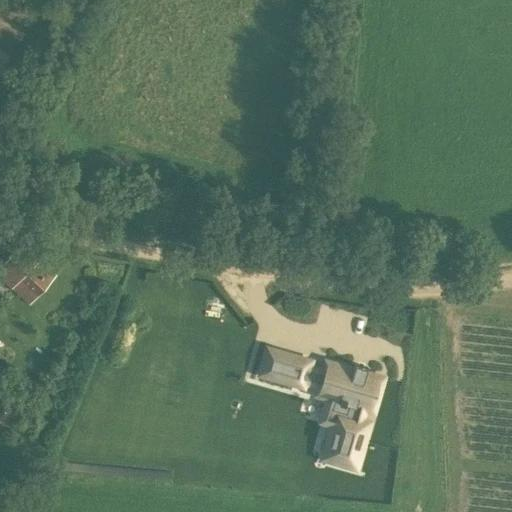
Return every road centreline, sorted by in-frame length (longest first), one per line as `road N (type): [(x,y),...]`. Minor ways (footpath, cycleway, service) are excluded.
road 1 (track): [(511,278),(371,287),(0,228)]
road 2 (track): [(113,244),(0,153)]
